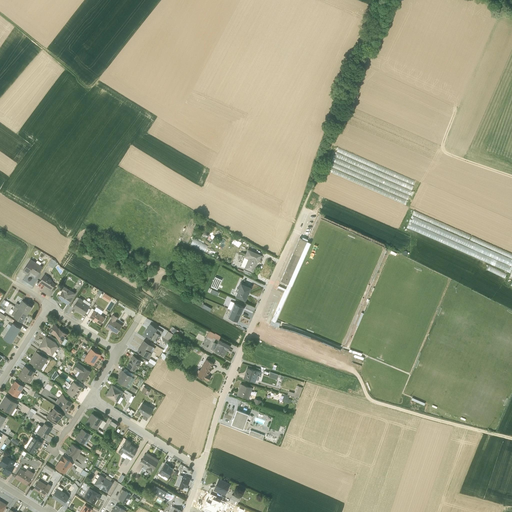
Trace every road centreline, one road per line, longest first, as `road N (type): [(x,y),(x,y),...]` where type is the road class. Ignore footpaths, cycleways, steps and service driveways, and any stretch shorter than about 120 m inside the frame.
road 1 (unclassified): [(303,204),(236,355),(201,463)]
road 2 (track): [(368,395),(511,435)]
road 3 (track): [(251,323),(350,364),(368,395)]
road 4 (residential): [(201,463),(88,394)]
